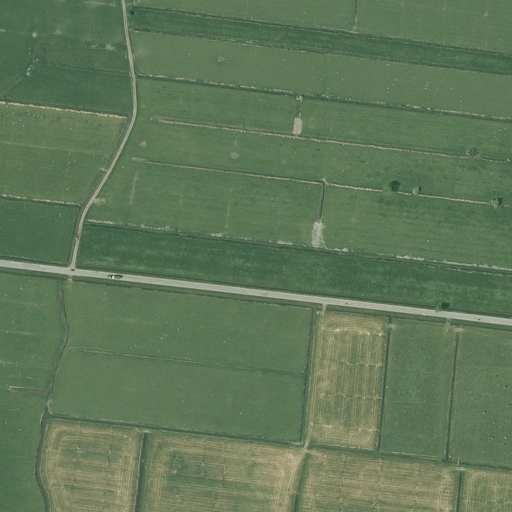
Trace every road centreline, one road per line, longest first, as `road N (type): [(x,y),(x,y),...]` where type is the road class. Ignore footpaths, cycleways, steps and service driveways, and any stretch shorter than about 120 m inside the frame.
road 1 (tertiary): [(511,322),(0,263)]
road 2 (track): [(70,271),(80,217),(133,116),(122,0)]
